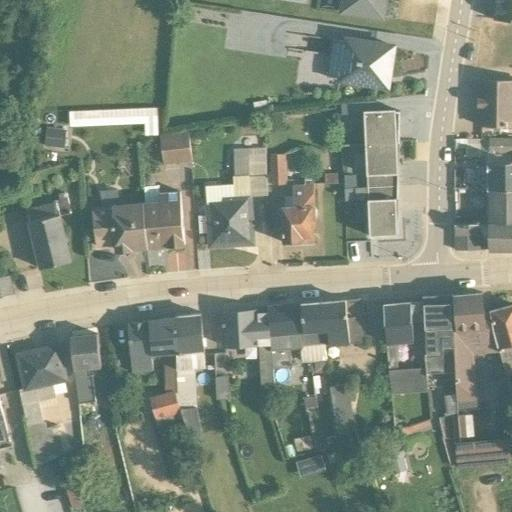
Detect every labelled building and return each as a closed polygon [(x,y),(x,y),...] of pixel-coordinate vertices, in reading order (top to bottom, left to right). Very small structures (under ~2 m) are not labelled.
[(339,0),(338,9),(383,17),(385,0),(398,0),(400,0),(399,0),(339,0)] [(511,0),(496,0),(495,18),(511,20),(511,0)] [(393,45),(334,36),(329,73),(338,74),(338,78),(387,85),(393,45)] [(511,79),(478,79),(477,124),(511,124),(511,79)] [(376,100),(365,99),(365,141),(399,141),(399,111),(376,111),(376,100)] [(68,143),(69,124),(49,123),(48,142),(68,143)] [(190,160),(188,131),(161,133),(163,162),(190,160)] [(511,136),(488,136),(488,138),(455,138),(455,136),(455,148),(479,148),(479,154),(483,154),(483,162),(488,162),(487,188),(511,188),(511,136)] [(399,142),(365,141),(364,172),(367,172),(367,182),(398,183),(398,172),(399,142)] [(268,193),(266,146),(234,147),(233,174),(233,182),(206,185),(206,202),(204,203),(207,247),(255,244),(252,194),(264,194),(268,193)] [(285,153),(269,153),(271,183),(286,182),(285,153)] [(360,174),(353,175),(344,175),(346,199),(361,198),(360,174)] [(313,177),(304,177),(304,183),(292,184),(293,195),(284,195),(284,205),(281,205),(282,241),(303,241),(303,242),(314,241),(314,220),(316,220),(313,177)] [(367,182),(368,198),(370,234),(397,233),(397,216),(398,216),(398,210),(396,209),(395,197),(399,197),(398,183),(395,184),(367,182)] [(149,248),(185,244),(180,189),(159,191),(158,184),(143,185),(144,201),(149,248)] [(511,220),(511,188),(487,188),(487,214),(455,216),(455,223),(511,220)] [(66,191),(58,193),(59,198),(54,199),(54,201),(26,208),(29,221),(28,221),(39,267),(72,259),(62,215),(71,211),(66,191)] [(144,201),(92,206),(96,245),(115,243),(115,251),(131,250),(149,248),(144,201)] [(511,221),(455,223),(455,249),(479,249),(479,233),(484,233),(484,238),(489,238),(489,249),(511,248),(511,221)] [(0,295),(15,292),(10,274),(0,276),(0,295)] [(486,319),(482,291),(452,294),(458,409),(478,407),(474,353),(500,350),(491,319),(486,319)] [(455,373),(451,292),(423,294),(423,300),(424,319),(427,390),(446,388),(446,373),(455,373)] [(366,339),(362,297),(321,301),(325,344),(325,345),(366,339)] [(411,301),(411,299),(383,301),(391,393),(427,390),(426,366),(398,368),(397,353),(398,352),(397,343),(413,340),(412,321),(424,319),(423,300),(411,301)] [(300,345),(301,361),(326,359),(321,301),(305,302),(308,344),(300,345)] [(270,343),(273,371),(284,369),(282,349),(300,347),(300,345),(308,344),(305,302),(268,305),(270,343)] [(511,302),(489,309),(507,375),(511,372),(511,302)] [(273,371),(270,343),(267,312),(257,312),(257,309),(223,311),(223,346),(258,345),(261,388),(275,386),(273,371)] [(202,430),(197,410),(195,367),(205,365),(205,350),(200,313),(175,316),(178,400),(188,431),(190,434),(202,430)] [(188,431),(178,400),(175,316),(149,319),(146,320),(128,322),(133,371),(152,369),(151,354),(164,353),(164,392),(150,396),(160,430),(168,428),(170,436),(188,431)] [(101,367),(96,331),(70,334),(79,413),(89,412),(88,403),(98,401),(95,373),(94,373),(90,373),(89,368),(101,367)] [(37,465),(64,452),(57,424),(46,425),(45,421),(43,421),(40,407),(58,404),(56,395),(53,383),(55,393),(67,390),(64,380),(69,379),(60,342),(56,342),(15,351),(23,386),(19,388),(36,465),(37,465)] [(312,371),(298,373),(301,399),(303,398),(304,407),(317,405),(312,371)] [(228,375),(216,376),(217,398),(230,397),(228,375)] [(336,427),(354,424),(347,382),(329,385),(336,427)] [(452,414),(453,436),(474,435),(472,413),(452,414)] [(411,431),(430,426),(429,420),(428,420),(398,427),(400,438),(384,442),(387,458),(423,450),(421,444),(418,445),(415,436),(413,437),(411,431)] [(454,442),(457,467),(510,462),(508,437),(454,442)] [(304,475),(329,468),(324,450),(299,456),(304,475)] [(89,500),(81,476),(74,478),(74,480),(64,483),(72,506),(89,500)]
